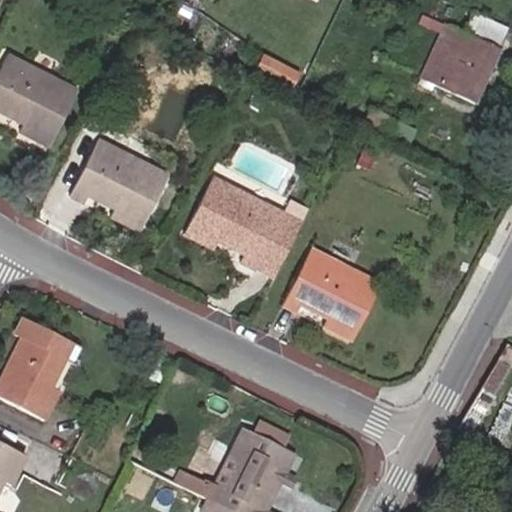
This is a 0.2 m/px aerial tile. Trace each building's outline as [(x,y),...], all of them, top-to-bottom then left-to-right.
[(509,31),(473,14),(464,35),(443,26),(419,78),(475,106),(509,31)] [(291,87),(298,74),(263,56),(256,69),(291,87)] [(73,94),(2,59),(0,64),(0,107),(2,105),(32,119),(26,132),(22,139),(47,152),(73,94)] [(360,104),(340,94),(333,109),(352,119),(360,104)] [(0,107),(0,119),(26,132),(32,119),(2,105),(0,107)] [(356,125),(387,139),(395,124),(365,110),(356,125)] [(167,176),(96,143),(69,198),(85,205),(87,200),(93,187),(125,202),(119,215),(117,220),(140,231),(167,176)] [(277,216),(207,183),(180,240),(202,251),(206,243),(211,231),(238,243),(232,255),(228,264),(249,273),(277,216)] [(87,200),(119,215),(125,202),(93,187),(87,200)] [(206,243),(232,255),(238,243),(211,231),(206,243)] [(350,348),(380,289),(306,252),(277,311),(293,319),(297,312),(303,300),(330,313),(324,326),(320,333),(350,348)] [(297,312),(324,326),(330,313),(303,300),(297,312)] [(0,408),(46,430),(61,399),(41,389),(55,361),(75,371),(82,356),(23,328),(16,342),(24,345),(0,393),(0,408)] [(55,361),(41,389),(61,399),(75,371),(55,361)] [(250,430),(281,443),(287,429),(256,415),(250,430)] [(210,486),(176,474),(170,487),(187,494),(229,511),(266,511),(267,510),(279,482),(284,470),(293,449),(281,443),(250,430),(238,425),(210,486)] [(13,498),(29,467),(0,452),(0,491),(1,492),(13,498)] [(284,470),(279,482),(290,487),(295,475),(284,470)] [(229,511),(187,494),(179,511),(229,511)]
